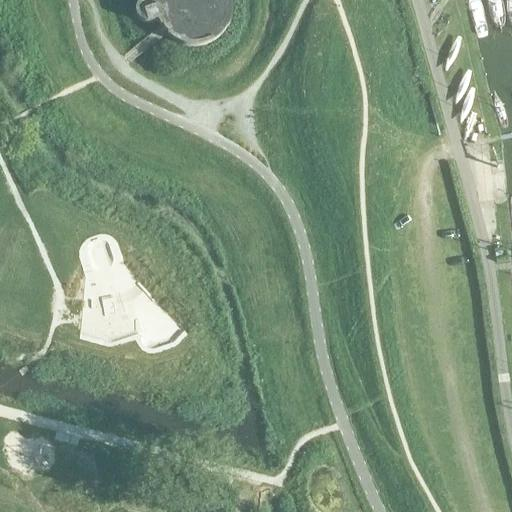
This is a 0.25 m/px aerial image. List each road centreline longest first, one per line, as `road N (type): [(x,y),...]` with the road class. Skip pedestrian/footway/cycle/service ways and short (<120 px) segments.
road 1 (residential): [(379,511),(330,391),(304,243),(286,196),(238,154),(112,86),(83,43),(74,0)]
road 2 (track): [(452,134),(430,159),(421,186),(445,376),(490,511)]
